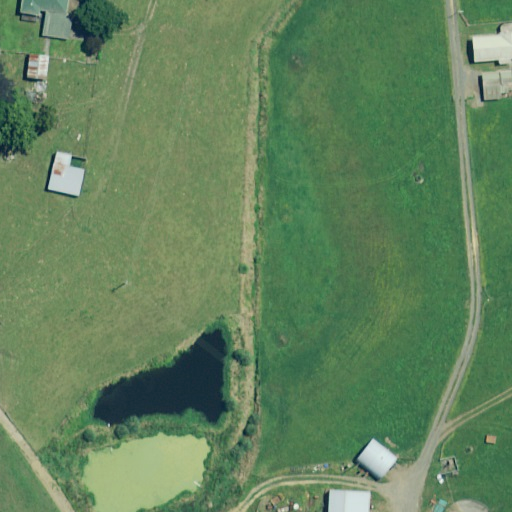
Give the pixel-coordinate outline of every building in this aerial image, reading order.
[(23,0),(22,14),(40,16),(40,12),(46,12),(44,36),(70,39),(73,14),(67,14),(68,0),(23,0)] [(511,59),(511,33),(473,38),(476,62),(499,60),(500,65),(510,64),(510,59),(511,59)] [(49,56),(30,54),(28,79),(47,80),(49,56)] [(500,94),(510,93),(509,86),(511,86),(511,76),(511,72),(484,74),(485,101),(501,100),(500,94)] [(72,156),(57,153),(49,190),(79,197),(85,171),(69,167),(72,156)] [(56,196),(42,197),(43,211),(57,210),(56,196)] [(404,451),(387,436),(382,442),(399,457),(404,451)] [(397,460),(373,441),(357,460),(381,480),(397,460)] [(368,511),(370,493),(330,491),(329,511),(368,511)]
